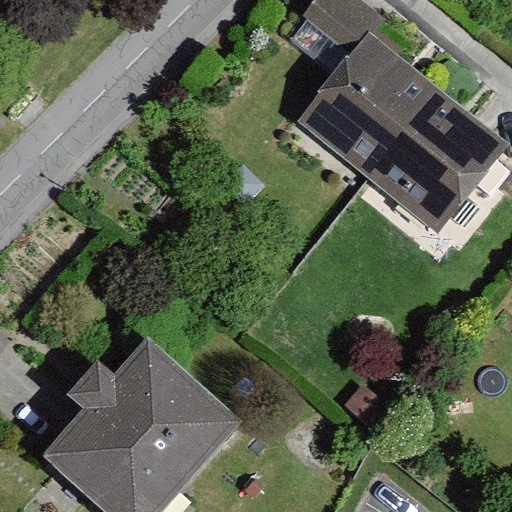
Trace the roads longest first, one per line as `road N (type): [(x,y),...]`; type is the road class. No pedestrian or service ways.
road 1 (residential): [(187,0),(0,195)]
road 2 (residential): [(511,92),(400,0)]
